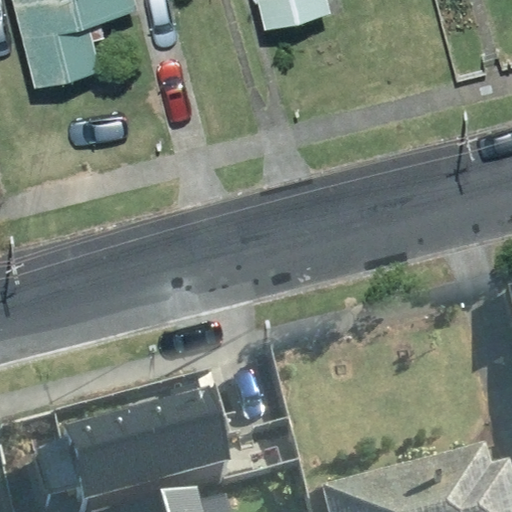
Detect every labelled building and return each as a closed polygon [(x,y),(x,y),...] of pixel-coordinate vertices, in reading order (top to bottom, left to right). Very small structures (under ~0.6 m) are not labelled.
[(93,0),(24,0),(41,67),(105,51),(92,0),(93,0)] [(266,0),(270,11),(314,0),(266,0)] [(73,493),(78,511),(91,511),(227,475),(207,403),(35,450),(49,499),(73,493)] [(321,487),(327,511),(511,511),(511,480),(507,462),(488,467),(483,448),(321,487)] [(232,511),(229,498),(179,511),(232,511)]
